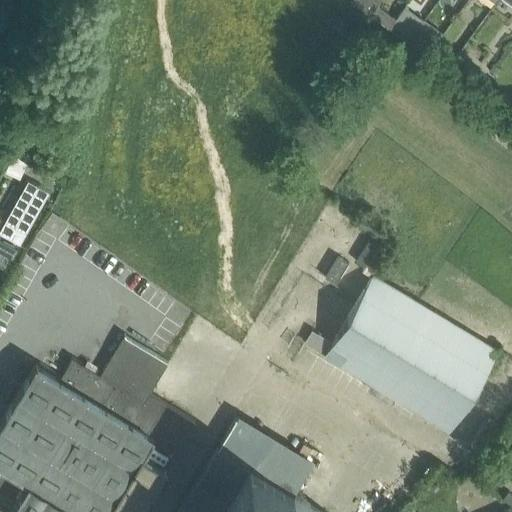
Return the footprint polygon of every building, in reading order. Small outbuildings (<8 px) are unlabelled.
[(379,0),(351,0),(370,13),(377,4),(379,0)] [(389,27),(396,18),(377,4),(370,13),(389,27)] [(417,28),(408,41),(427,55),(436,42),(417,28)] [(0,228),(0,231),(19,243),(48,190),(27,178),(0,228)] [(0,251),(11,258),(17,247),(0,237),(0,251)] [(371,275),(322,357),(448,431),(496,349),(371,275)] [(73,357),(61,378),(35,363),(0,420),(0,504),(13,511),(140,511),(196,419),(149,391),(167,361),(125,336),(101,374),(73,357)] [(335,511),(336,511),(221,441),(177,511),(335,511)] [(511,504),(511,496),(506,492),(501,498),(511,506),(511,504)]
